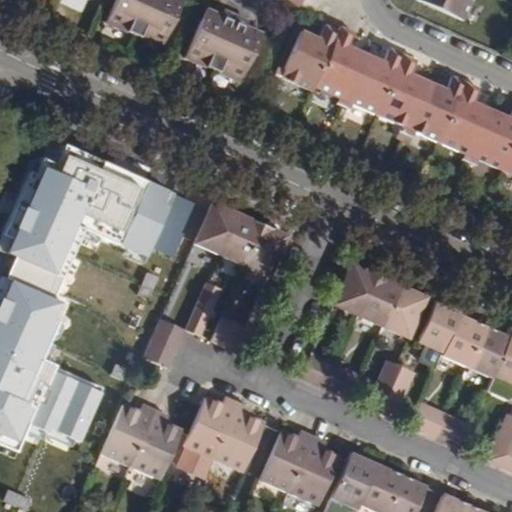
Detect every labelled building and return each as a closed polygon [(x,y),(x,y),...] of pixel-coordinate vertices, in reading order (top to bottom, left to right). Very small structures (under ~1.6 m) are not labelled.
[(112,0),(105,17),(161,41),(178,0),(112,0)] [(467,0),(417,0),(459,18),(467,0)] [(214,6),(204,2),(183,52),(239,76),(260,26),(251,22),(245,20),(247,14),(222,3),(219,9),(214,6)] [(307,92),(310,85),(334,30),(319,24),(313,38),(291,28),(274,68),(270,76),(307,92)] [(334,30),(310,85),(334,97),(332,103),(339,106),(362,53),(345,45),(350,32),(336,25),(334,30)] [(380,61),(362,53),(339,106),(346,109),(348,103),(373,114),(399,53),(385,47),(380,61)] [(401,134),(424,82),(408,74),(414,60),(399,53),(373,114),(398,125),(395,131),(401,134)] [(274,68),(267,64),(263,73),(270,76),(274,68)] [(411,131),(435,142),(462,81),(448,75),(442,90),(424,82),(401,134),(408,137),(411,131)] [(466,156),(486,109),(470,102),(476,88),(462,81),(435,142),(460,153),(466,156)] [(505,117),(486,109),(466,156),(472,159),(498,170),(511,138),(511,103),(505,117)] [(511,138),(498,170),(511,176),(511,138)] [(457,159),(463,162),(466,156),(460,153),(457,159)] [(472,159),(466,156),(463,162),(469,165),(472,159)] [(191,242),(216,253),(234,213),(221,208),(208,202),(191,242)] [(234,213),(216,253),(241,265),(258,225),(246,219),(234,213)] [(258,225),(241,265),(266,276),(278,248),(284,236),(258,225)] [(355,315),(373,275),(347,264),(343,274),(330,304),(355,315)] [(384,280),(373,275),(355,315),(380,326),(397,287),(384,280)] [(203,282),(182,330),(196,336),(217,289),(203,282)] [(409,292),(397,287),(380,326),(406,338),(423,298),(409,292)] [(414,341),(440,353),(457,316),(458,314),(445,308),(431,302),(414,341)] [(457,316),(440,353),(438,356),(463,367),(481,327),(470,322),(457,316)] [(243,328),(218,317),(206,342),(232,353),(243,328)] [(172,353),(182,330),(157,319),(146,342),(172,353)] [(488,374),(505,337),(491,332),(481,327),(463,367),(487,378),(488,374)] [(511,337),(506,335),(505,337),(488,374),(511,384),(511,337)] [(165,368),(172,353),(146,342),(140,357),(165,368)] [(322,390),(333,365),(308,354),(297,379),(322,390)] [(376,414),(397,367),(383,360),(362,408),(376,414)] [(357,376),(333,365),(322,390),(347,401),(357,376)] [(411,373),(397,367),(376,414),(390,421),(411,373)] [(209,459),(234,403),(221,397),(218,404),(210,401),(202,397),(181,446),(209,459)] [(247,409),(234,403),(209,459),(238,472),(260,423),(252,419),(244,416),(247,409)] [(431,439),(442,413),(418,403),(407,428),(431,439)] [(97,453),(126,466),(152,410),(139,405),(135,412),(129,409),(118,405),(97,453)] [(152,410),(126,466),(155,479),(176,430),(169,427),(161,423),(164,416),(152,410)] [(466,424),(442,413),(431,439),(455,449),(466,424)] [(482,462),(496,468),(508,443),(511,432),(511,417),(503,414),(482,462)] [(284,493),(309,436),(297,431),(293,438),(285,435),(277,431),(255,480),(284,493)] [(321,442),(309,436),(284,493),(313,505),(335,456),(326,452),(318,449),(321,442)] [(511,444),(508,443),(496,468),(511,474),(511,444)] [(350,511),(353,505),(371,464),(358,458),(347,453),(325,501),(350,511)] [(371,464),(353,505),(369,511),(380,511),(397,475),(381,468),(371,464)] [(140,496),(146,482),(129,474),(123,488),(140,496)] [(397,475),(380,511),(410,511),(414,503),(421,486),(397,475)] [(430,511),(460,511),(463,505),(439,494),(431,510),(430,511)] [(350,511),(325,501),(320,511),(350,511)]
